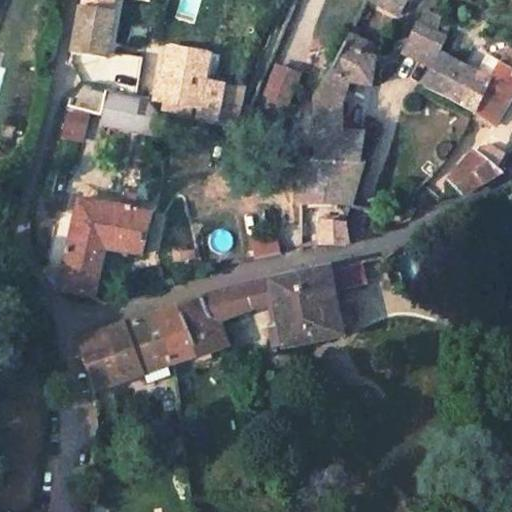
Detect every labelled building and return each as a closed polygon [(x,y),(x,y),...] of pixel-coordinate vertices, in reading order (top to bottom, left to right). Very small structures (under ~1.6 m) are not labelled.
[(109,0),(81,0),(68,60),(100,68),(111,24),(106,22),(109,0)] [(365,0),(365,2),(396,19),(402,6),(390,0),(365,0)] [(361,161),(366,132),(345,129),(344,105),(349,82),(370,84),(376,56),(341,46),(311,102),(314,160),(361,161)] [(490,134),(511,93),(511,80),(493,70),(482,91),(472,85),(437,64),(421,96),(490,134)] [(484,65),(472,85),(482,91),(493,70),(484,65)] [(198,76),(160,69),(150,108),(196,117),(194,130),(226,134),(234,96),(195,89),(198,76)] [(294,80),(274,74),(262,102),(283,110),(294,80)] [(97,95),(62,88),(57,111),(60,111),(54,141),(75,146),(81,117),(145,130),(147,119),(143,110),(96,100),(97,95)] [(496,168),(504,159),(489,144),(480,153),(496,168)] [(480,153),(477,150),(445,183),(451,193),(463,191),(500,172),(496,168),(480,153)] [(361,161),(314,160),(297,160),(298,205),(351,203),(366,162),(361,161)] [(147,213),(79,199),(59,289),(89,296),(100,247),(139,255),(147,213)] [(319,220),(319,245),(346,244),(346,220),(319,220)] [(275,232),(251,237),(255,257),(279,252),(275,232)] [(185,261),(176,258),(171,273),(182,276),(185,261)] [(206,301),(144,325),(160,369),(218,348),(214,327),(259,316),(272,376),(294,370),(290,356),(341,342),(323,275),(265,288),(206,301)] [(108,335),(72,345),(86,402),(165,382),(160,369),(144,325),(108,335)] [(103,451),(105,429),(93,428),(91,449),(103,451)] [(93,481),(86,479),(83,490),(91,492),(93,481)] [(91,492),(83,490),(80,508),(88,510),(91,492)]
